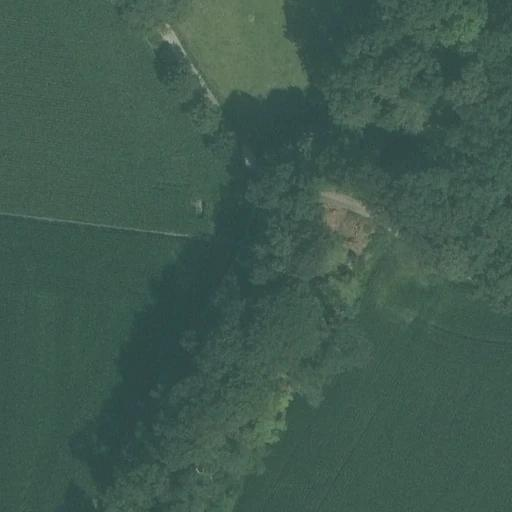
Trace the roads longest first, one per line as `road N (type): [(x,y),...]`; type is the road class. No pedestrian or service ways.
road 1 (track): [(150,0),(270,199),(511,278)]
road 2 (track): [(270,199),(148,399),(109,511)]
